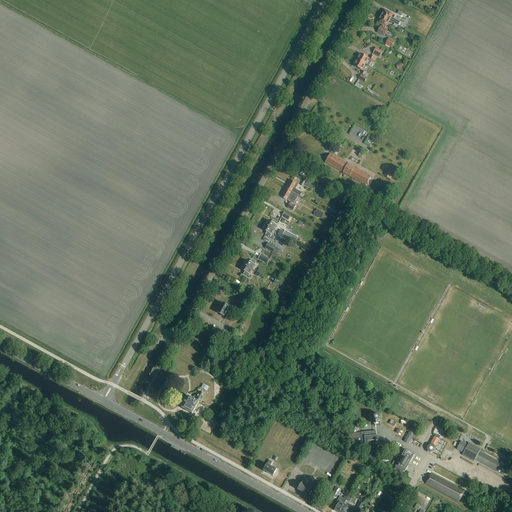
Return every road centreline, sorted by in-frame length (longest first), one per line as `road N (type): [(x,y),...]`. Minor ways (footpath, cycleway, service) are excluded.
road 1 (unclassified): [(103,401),(324,0)]
road 2 (unclassified): [(192,309),(362,0)]
road 3 (primary): [(304,511),(103,401)]
road 4 (track): [(382,213),(511,285)]
road 5 (track): [(110,452),(92,423),(0,372)]
road 6 (track): [(277,154),(382,213)]
